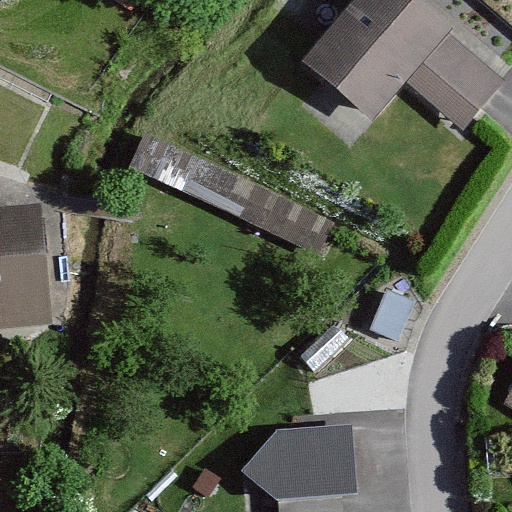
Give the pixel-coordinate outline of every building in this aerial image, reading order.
[(489,87),(388,0),(346,0),(286,70),(354,128),(389,87),(447,136),(489,87)] [(147,138),(134,169),(318,246),(331,214),(147,138)] [(0,333),(30,331),(17,216),(0,217),(0,333)] [(511,375),(492,409),(511,420),(511,375)] [(229,479),(259,508),(333,506),(331,434),(264,437),(229,479)]
